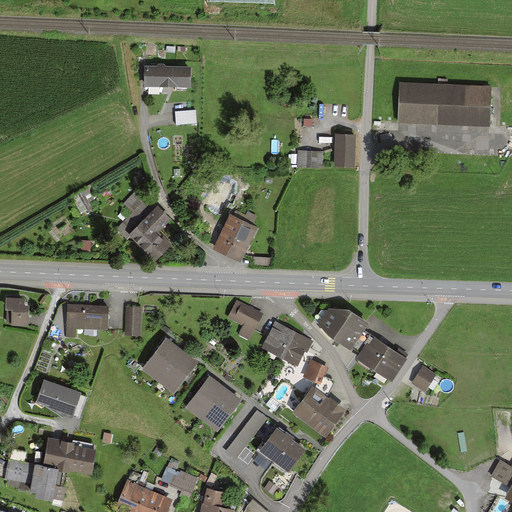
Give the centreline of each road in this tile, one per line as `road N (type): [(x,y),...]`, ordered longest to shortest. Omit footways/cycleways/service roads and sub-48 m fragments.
road 1 (unclassified): [(372,0),(361,285)]
road 2 (primary): [(0,271),(278,282)]
road 3 (residential): [(278,282),(282,303),(332,354),(365,410)]
road 4 (residential): [(447,288),(443,310),(365,410)]
road 5 (residential): [(365,410),(314,471),(293,511)]
